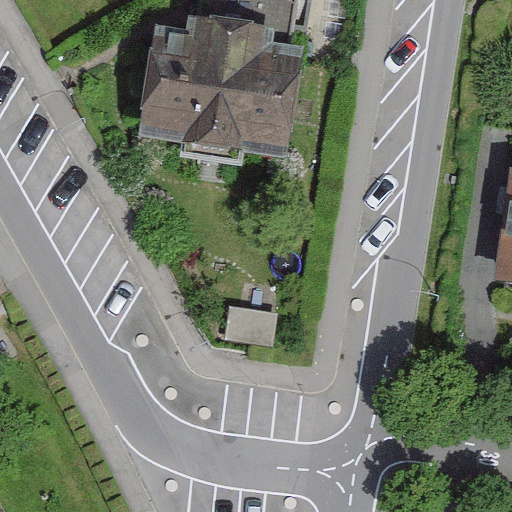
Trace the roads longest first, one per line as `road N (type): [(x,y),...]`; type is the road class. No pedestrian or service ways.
road 1 (residential): [(347,478),(185,452),(149,434),(118,395),(0,188)]
road 2 (residential): [(372,428),(429,0)]
road 3 (residential): [(511,453),(372,428)]
